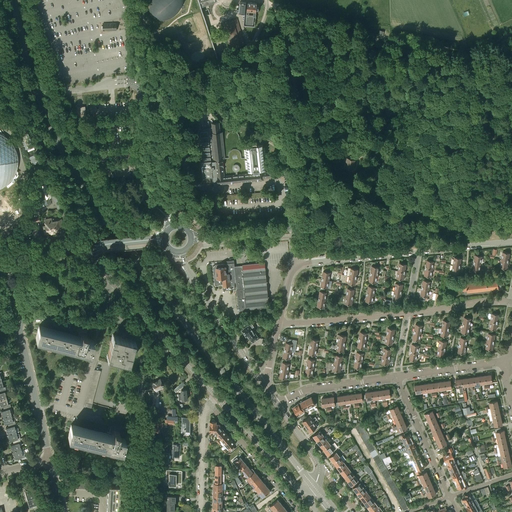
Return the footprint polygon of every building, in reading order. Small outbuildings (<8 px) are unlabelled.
[(149,7),(149,9),(149,11),(150,13),(150,15),(151,16),(152,17),(153,18),(154,19),(155,20),(156,20),(158,21),(160,21),(161,21),(162,21),(164,21),(165,21),(167,20),(168,20),(170,19),(171,18),(172,17),(173,16),(175,15),(176,14),(200,6),(201,6),(214,2),(219,0),(151,0),(151,1),(150,3),(149,5),(149,7)] [(245,12),(246,2),(240,1),(239,8),(237,8),(237,10),(239,10),(239,12),(245,12)] [(257,7),(257,3),(248,2),(245,24),(253,24),(254,16),(256,16),(256,9),(258,10),(259,7),(257,7)] [(245,45),(237,18),(222,23),(230,49),(245,45)] [(103,24),(103,26),(103,31),(116,30),(116,23),(103,24)] [(196,87),(196,96),(204,96),(205,87),(196,87)] [(84,106),(83,106),(77,107),(76,107),(77,114),(76,114),(76,115),(77,115),(77,118),(85,117),(85,114),(86,114),(86,113),(85,114),(84,106)] [(251,144),(251,146),(246,147),(246,149),(244,150),(245,158),(241,158),(241,155),(241,154),(240,153),(240,152),(239,151),(238,150),(237,150),(237,149),(236,149),(235,149),(234,149),(233,149),(232,150),(231,150),(230,151),(230,152),(229,152),(229,153),(228,153),(228,154),(228,155),(228,156),(228,158),(225,158),(222,132),(220,132),(219,123),(212,123),(212,127),(211,127),(210,127),(210,129),(200,130),(200,120),(196,121),(202,179),(214,178),(215,184),(216,184),(218,183),(218,184),(219,184),(262,180),(262,178),(271,177),(271,172),(260,173),(260,171),(265,171),(264,168),(267,168),(266,158),(264,159),(263,157),(265,156),(264,148),(262,148),(262,145),(257,145),(256,144),(255,144),(251,144)] [(0,188),(1,188),(3,187),(5,185),(7,183),(9,182),(11,180),(13,177),(14,175),(15,173),(16,170),(17,168),(17,165),(17,163),(17,160),(17,157),(17,155),(16,152),(15,150),(14,147),(13,145),(11,143),(10,141),(8,139),(6,137),(4,136),(1,134),(0,133),(0,188)] [(19,137),(25,151),(32,165),(40,162),(33,147),(27,133),(19,137)] [(353,171),(356,161),(346,158),(343,168),(353,171)] [(35,182),(34,183),(42,206),(44,205),(45,208),(51,203),(49,198),(51,198),(46,184),(43,185),(40,178),(34,180),(35,182)] [(57,193),(51,196),(57,208),(63,205),(57,193)] [(43,225),(44,232),(47,232),(51,231),(51,232),(55,232),(55,231),(59,230),(58,226),(62,225),(61,219),(58,220),(51,222),(51,218),(45,220),(46,225),(43,225)] [(22,237),(25,237),(25,235),(26,233),(27,233),(27,230),(26,228),(26,225),(28,224),(32,223),(31,221),(27,222),(27,221),(23,223),(24,225),(22,226),(23,228),(23,231),(23,233),(22,235),(22,237)] [(501,260),(508,261),(508,260),(509,260),(509,258),(508,258),(509,253),(502,252),(501,260)] [(474,262),(474,263),(480,264),(482,256),(475,255),(474,260),(473,260),(473,262),(474,262)] [(426,267),(425,268),(432,269),(433,262),(427,260),(426,265),(425,265),(425,267),(426,267)] [(507,262),(508,261),(501,260),(500,268),(506,269),(507,264),(508,264),(508,262),(507,262)] [(224,290),(230,289),(235,289),(234,282),(236,282),(234,269),(234,266),(234,263),(216,264),(213,268),(215,284),(222,284),(223,286),(224,290)] [(249,310),(266,308),(269,308),(265,263),(242,265),(242,266),(234,266),(234,269),(236,282),(236,289),(238,310),(247,309),(247,310),(249,310)] [(459,267),(459,266),(453,265),(452,273),(458,274),(459,269),(460,270),(460,267),(459,267)] [(371,273),(370,274),(377,275),(378,267),(372,266),(371,271),(370,271),(370,273),(371,273)] [(350,276),(356,277),(357,277),(357,274),(357,270),(348,268),(347,276),(350,276)] [(322,278),(322,279),(328,280),(330,273),(323,271),(323,276),(322,276),(321,278),(322,278)] [(404,273),(404,272),(398,271),(397,279),(403,280),(404,275),(405,275),(405,273),(404,273)] [(356,278),(356,277),(350,276),(348,284),(355,285),(355,281),(356,281),(357,278),(356,278)] [(422,287),(422,288),(428,289),(430,282),(423,280),(422,285),(421,287),(422,287)] [(503,280),(462,284),(463,291),(467,291),(467,292),(498,289),(498,285),(503,284),(503,280)] [(367,293),(367,294),(373,295),(375,287),(368,286),(367,291),(366,293),(367,293)] [(319,298),(319,299),(325,300),(326,293),(320,291),(319,296),(318,296),(318,298),(319,298)] [(401,293),(401,292),(394,291),(393,299),(399,300),(400,295),(401,295),(402,293),(401,293)] [(352,298),(352,297),(346,296),(345,304),(351,305),(352,300),(353,301),(353,298),(352,298)] [(463,324),(463,325),(469,326),(470,318),(464,317),(463,322),(462,322),(462,324),(463,324)] [(497,323),(497,322),(490,321),(489,329),(495,330),(496,325),(497,326),(498,323),(497,323)] [(246,336),(255,330),(255,329),(254,330),(251,327),(253,326),(251,324),(247,326),(244,328),(242,330),(246,336)] [(414,331),(414,332),(420,333),(422,325),(415,324),(415,329),(414,329),(413,331),(414,331)] [(38,329),(37,331),(36,333),(36,335),(35,338),(38,339),(90,352),(93,340),(92,340),(92,341),(85,339),(85,338),(85,336),(87,330),(79,327),(79,328),(78,331),(78,333),(77,336),(39,326),(38,326),(38,329)] [(448,329),(442,328),(440,336),(447,337),(448,332),(449,332),(449,330),(448,330),(448,329)] [(257,332),(255,330),(246,336),(248,339),(250,338),(253,342),(259,338),(255,333),(257,332)] [(359,339),(359,340),(365,341),(367,333),(360,332),(359,336),(358,336),(358,339),(359,339)] [(123,337),(121,337),(119,336),(115,335),(114,339),(112,338),(107,354),(100,352),(99,352),(98,351),(98,354),(100,354),(105,356),(103,361),(92,403),(94,404),(97,404),(100,405),(103,406),(108,407),(110,401),(114,386),(117,374),(117,372),(119,373),(120,367),(119,367),(119,365),(121,360),(127,361),(128,358),(129,358),(132,350),(134,342),(130,341),(131,339),(125,338),(123,337)] [(393,338),(393,337),(386,336),(385,343),(391,345),(392,340),(393,340),(394,338),(393,338)] [(459,344),(459,345),(466,346),(467,338),(460,337),(460,342),(459,342),(458,344),(459,344)] [(285,349),(284,350),(291,351),(295,352),(297,340),(287,339),(287,342),(286,342),(285,347),(284,347),(284,349),(285,349)] [(310,346),(317,348),(318,340),(311,339),(311,343),(310,343),(309,346),(310,346)] [(493,343),(493,342),(487,341),(485,349),(492,350),(493,345),(494,346),(494,343),(493,343)] [(344,345),(344,344),(338,343),(336,350),(343,351),(344,347),(345,347),(345,345),(344,345)] [(410,353),(409,354),(417,355),(418,345),(412,344),(411,349),(410,349),(410,351),(411,351),(410,353)] [(445,349),(438,348),(437,356),(443,357),(444,352),(445,352),(445,350),(445,349)] [(355,359),(355,360),(362,361),(363,353),(357,352),(356,356),(355,356),(354,359),(355,359)] [(389,358),(389,357),(383,356),(381,363),(388,365),(389,360),(390,360),(390,358),(389,358)] [(307,366),(307,367),(313,368),(314,360),(308,359),(307,363),(306,363),(306,366),(307,366)] [(281,369),(281,370),(287,371),(289,364),(282,362),(282,367),(281,367),(280,369),(281,369)] [(341,365),(341,364),(334,363),(333,370),(339,371),(340,367),(341,367),(341,365)] [(160,379),(152,383),(155,388),(154,388),(153,406),(158,406),(159,392),(158,390),(164,387),(162,383),(164,382),(163,379),(161,380),(160,379)] [(185,390),(182,391),(182,394),(178,394),(179,400),(183,400),(186,399),(185,390)] [(306,400),(310,408),(313,407),(312,405),(317,403),(316,398),(313,399),(311,397),(310,397),(308,397),(308,398),(306,400)] [(8,404),(6,398),(0,399),(0,406),(2,406),(3,408),(10,406),(10,404),(8,404)] [(307,409),(310,408),(306,400),(303,401),(302,400),(301,401),(301,402),(300,403),(304,410),(307,408),(307,409)] [(298,404),(293,408),(295,411),(294,411),(296,414),(297,414),(298,416),(304,412),(298,404)] [(10,406),(3,408),(3,410),(1,411),(2,417),(11,415),(13,414),(11,408),(10,406)] [(390,409),(391,412),(388,414),(389,414),(389,416),(392,415),(399,411),(397,406),(390,409)] [(181,432),(185,432),(190,432),(190,418),(186,418),(186,411),(181,411),(181,415),(182,415),(181,422),(182,422),(182,430),(181,430),(181,432)] [(402,417),(399,411),(392,415),(389,416),(390,418),(393,417),(395,420),(402,417)] [(425,414),(427,419),(434,416),(432,411),(425,414)] [(11,415),(2,417),(4,424),(7,423),(8,425),(15,423),(14,421),(13,421),(12,418),(15,417),(14,414),(13,414),(11,415)] [(308,417),(302,421),(303,422),(302,422),(303,424),(304,424),(306,426),(317,418),(315,416),(312,419),(309,416),(308,417)] [(427,419),(430,425),(437,422),(434,416),(427,419)] [(404,422),(402,417),(395,420),(397,426),(404,422)] [(318,421),(317,418),(306,426),(308,428),(307,429),(308,431),(309,431),(310,431),(317,426),(315,423),(318,421)] [(212,434),(212,432),(212,431),(219,425),(218,424),(216,424),(216,421),(215,421),(214,420),(213,420),(212,420),(211,421),(210,421),(209,432),(210,432),(210,434),(212,434)] [(155,422),(154,431),(162,431),(163,422),(155,422)] [(407,428),(404,422),(397,426),(400,431),(407,428)] [(430,425),(432,430),(439,427),(437,422),(430,425)] [(16,425),(15,423),(8,425),(8,427),(5,428),(7,434),(16,432),(14,425),(16,425)] [(122,451),(125,438),(122,438),(124,427),(114,424),(111,423),(110,429),(109,433),(107,432),(106,433),(70,424),(70,427),(69,429),(69,432),(68,433),(67,436),(122,451)] [(220,427),(219,425),(212,431),(212,432),(214,432),(217,435),(223,430),(223,429),(223,428),(222,426),(220,427)] [(432,430),(434,436),(442,433),(439,427),(432,430)] [(217,435),(221,440),(227,434),(225,432),(226,431),(224,429),(223,430),(217,435)] [(18,431),(16,432),(7,434),(9,441),(12,440),(12,442),(20,440),(19,438),(17,438),(17,435),(19,434),(18,431)] [(313,436),(316,441),(323,436),(320,431),(313,436)] [(402,438),(404,443),(412,440),(409,434),(405,436),(404,433),(399,435),(401,438),(402,438)] [(434,436),(437,441),(444,438),(442,433),(434,436)] [(229,436),(227,434),(221,440),(225,444),(232,438),(230,436),(229,436)] [(327,440),(323,436),(316,441),(320,445),(327,440)] [(233,446),(235,444),(233,441),(234,441),(232,438),(225,444),(229,449),(228,450),(230,452),(235,448),(233,446)] [(444,438),(437,441),(439,447),(446,444),(444,438)] [(20,440),(12,442),(13,444),(10,445),(12,451),(20,449),(19,442),(20,442),(20,440)] [(327,440),(320,445),(324,450),(331,445),(327,440)] [(401,444),(403,448),(399,450),(400,452),(403,450),(414,445),(412,440),(404,443),(401,444)] [(172,456),(175,457),(176,457),(176,456),(179,457),(180,445),(180,443),(172,442),(172,444),(173,444),(172,452),(170,452),(163,452),(162,463),(166,463),(168,463),(169,455),(172,455),(172,456)] [(333,443),(331,445),(324,450),(327,455),(337,448),(333,443)] [(406,455),(409,454),(417,451),(414,445),(403,450),(406,455)] [(443,455),(445,461),(453,457),(456,456),(456,454),(454,453),(453,451),(454,450),(452,447),(446,449),(447,453),(443,455)] [(22,448),(20,449),(12,451),(14,458),(17,457),(17,459),(25,457),(24,455),(25,453),(23,449),(22,448)] [(419,456),(417,451),(409,454),(410,457),(411,460),(419,456)] [(329,457),(333,462),(339,457),(336,452),(329,457)] [(412,462),(413,465),(421,462),(419,456),(411,460),(408,461),(404,463),(405,465),(412,462)] [(242,469),(247,465),(240,457),(235,461),(238,464),(236,466),(238,468),(239,467),(242,469)] [(343,461),(339,457),(333,462),(336,467),(343,461)] [(455,461),(453,457),(445,461),(448,466),(459,461),(458,459),(455,461)] [(336,467),(340,471),(347,466),(343,461),(336,467)] [(448,466),(450,471),(458,468),(457,465),(460,463),(459,461),(448,466)] [(424,467),(421,462),(413,465),(416,471),(414,471),(415,471),(416,474),(421,472),(420,469),(424,467)] [(215,474),(221,474),(223,475),(223,474),(224,474),(224,470),(221,470),(221,465),(219,465),(215,465),(215,474)] [(250,470),(247,465),(242,469),(244,472),(242,474),(244,476),(246,474),(248,477),(246,478),(247,479),(255,472),(252,468),(250,470)] [(369,474),(372,472),(372,471),(368,465),(364,468),(369,474)] [(351,471),(347,466),(340,471),(344,476),(351,471)] [(460,472),(458,468),(450,471),(452,477),(463,472),(463,470),(460,472)] [(176,486),(176,482),(182,483),(182,472),(175,472),(175,470),(166,470),(166,482),(169,482),(169,486),(176,486)] [(344,476),(347,481),(354,476),(351,471),(344,476)] [(255,472),(247,479),(250,483),(258,476),(255,472)] [(419,475),(421,480),(429,477),(426,472),(419,475)] [(452,477),(455,482),(463,479),(461,476),(464,475),(463,472),(452,477)] [(479,473),(479,472),(474,474),(475,475),(474,476),(476,481),(482,479),(479,473)] [(223,475),(221,474),(215,474),(215,479),(213,480),(213,483),(214,483),(214,484),(221,484),(221,483),(222,483),(224,483),(224,478),(223,478),(223,475)] [(262,481),(258,476),(250,483),(254,488),(262,481)] [(358,481),(354,476),(347,481),(351,486),(358,481)] [(431,483),(429,477),(421,480),(424,486),(431,483)] [(465,485),(463,479),(455,482),(458,488),(462,487),(463,489),(467,487),(466,484),(465,485)] [(262,481),(254,488),(258,492),(266,486),(262,481)] [(363,487),(365,486),(362,481),(353,488),(356,492),(363,487)] [(424,486),(426,491),(433,488),(431,483),(424,486)] [(118,511),(119,489),(120,486),(108,486),(106,511),(118,511)] [(270,490),(266,486),(258,492),(262,497),(270,490)] [(367,492),(363,487),(356,492),(360,497),(367,492)] [(34,488),(24,491),(29,508),(32,507),(36,506),(38,505),(34,488)] [(436,494),(433,488),(426,491),(428,497),(436,494)] [(360,497),(364,502),(371,497),(367,492),(360,497)] [(472,501),(473,500),(470,495),(469,493),(465,496),(465,497),(462,499),(463,502),(462,502),(464,505),(465,505),(472,501)] [(172,496),(167,496),(167,501),(167,511),(174,511),(175,502),(176,502),(176,496),(172,496)] [(374,502),(371,497),(364,502),(367,507),(374,502)] [(476,499),(473,500),(472,501),(465,505),(468,510),(476,506),(474,503),(477,501),(476,499)] [(270,506),(274,511),(282,504),(278,500),(270,506)] [(371,511),(372,511),(378,507),(374,502),(367,507),(371,511)]
